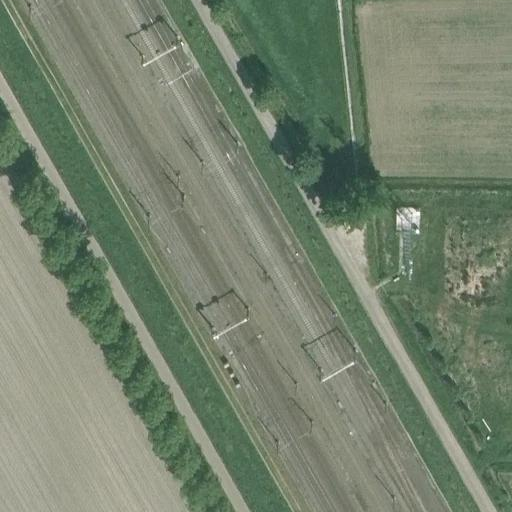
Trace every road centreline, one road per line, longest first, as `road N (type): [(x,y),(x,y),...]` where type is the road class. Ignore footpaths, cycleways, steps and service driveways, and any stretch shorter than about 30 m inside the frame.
road 1 (unclassified): [(466,470),(197,0)]
road 2 (unclassified): [(243,511),(0,83)]
